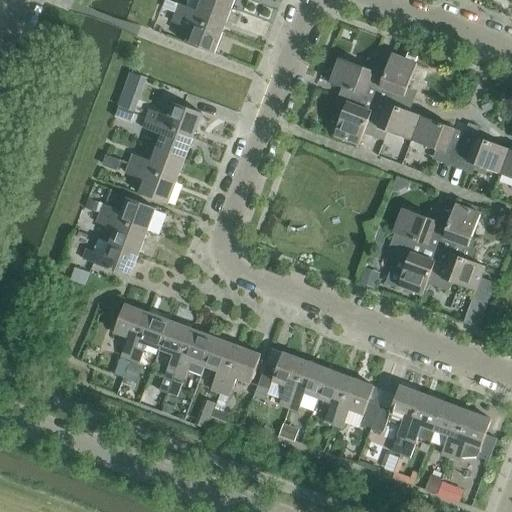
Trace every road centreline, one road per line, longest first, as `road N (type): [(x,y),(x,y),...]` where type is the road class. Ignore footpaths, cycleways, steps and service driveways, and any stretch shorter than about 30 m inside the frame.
road 1 (residential): [(279,511),(0,408),(0,41),(14,0)]
road 2 (residential): [(511,378),(246,280),(228,262),(225,235),(314,0)]
road 3 (residential): [(379,0),(511,49)]
